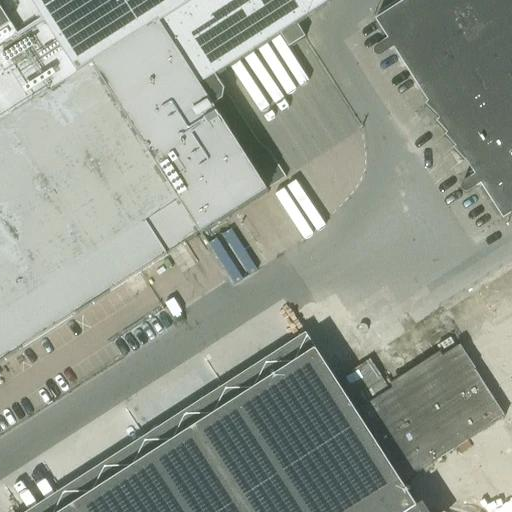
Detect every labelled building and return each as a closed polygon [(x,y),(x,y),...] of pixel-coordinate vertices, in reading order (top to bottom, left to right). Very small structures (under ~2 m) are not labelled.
[(329,2),(328,0),(0,0),(0,123),(91,65),(158,22),(213,106),(222,99),(224,90),(215,75),(279,34),(288,47),(303,37),(305,37),(296,23),(329,2)] [(511,0),(404,0),(375,19),(387,38),(376,46),(375,47),(374,48),(373,49),(373,50),(373,51),(373,53),(374,54),(375,55),(377,56),(378,56),(380,56),(382,55),(393,48),(475,174),(463,181),(462,182),(461,183),(461,184),(460,186),(461,188),(461,189),(462,190),(463,191),(464,191),(466,192),(468,191),(469,191),(481,183),(503,218),(511,212),(511,0)] [(250,163),(213,106),(158,22),(91,65),(199,233),(200,233),(267,190),(266,189),(285,177),(269,151),(250,163)] [(199,233),(91,65),(0,123),(0,222),(64,320),(75,313),(75,314),(109,292),(108,292),(166,255),(166,254),(199,233)] [(64,320),(0,222),(0,361),(21,348),(64,320)] [(470,359),(468,360),(511,428),(511,331),(508,333),(470,359)] [(59,511),(407,511),(416,506),(314,348),(232,401),(153,452),(69,506),(59,511)]
